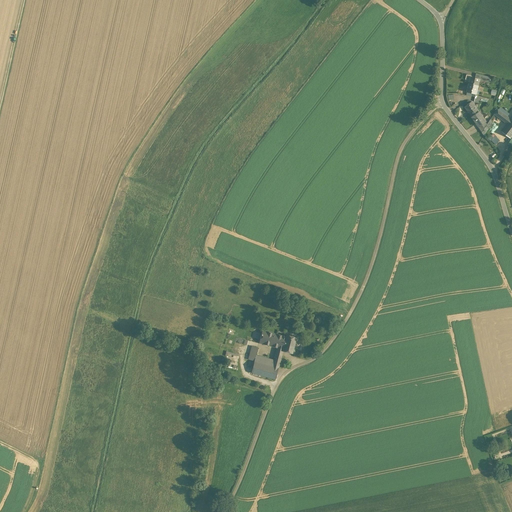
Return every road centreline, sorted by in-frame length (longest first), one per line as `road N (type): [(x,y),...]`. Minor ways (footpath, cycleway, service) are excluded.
road 1 (unclassified): [(443,106),(403,142),(370,270),(350,312),(314,358),(273,390),(223,511)]
road 2 (tertiary): [(511,228),(494,171),(443,106)]
